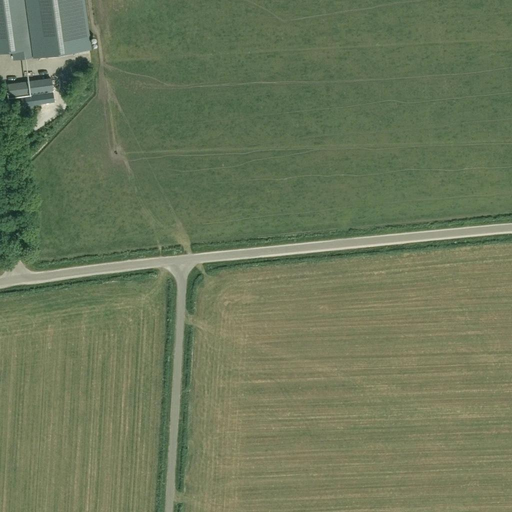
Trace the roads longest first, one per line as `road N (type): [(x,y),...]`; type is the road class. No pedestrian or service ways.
road 1 (unclassified): [(182,261),(511,228)]
road 2 (unclassified): [(169,511),(182,261)]
road 3 (unclassified): [(0,283),(182,261)]
road 4 (unknown): [(18,280),(1,141)]
